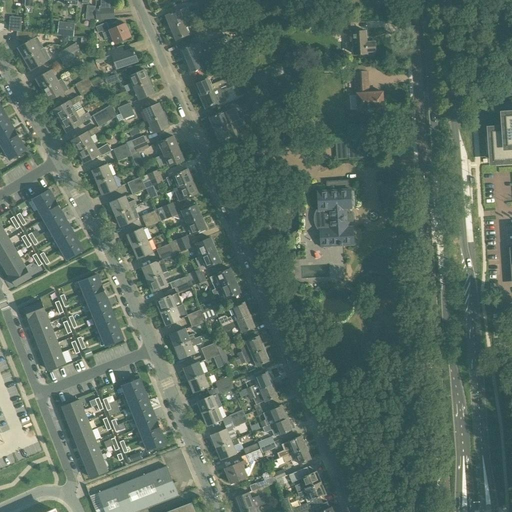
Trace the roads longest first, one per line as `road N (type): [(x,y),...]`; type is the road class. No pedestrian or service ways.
road 1 (residential): [(349,511),(137,0)]
road 2 (secondary): [(485,483),(443,0)]
road 3 (secondary): [(434,159),(463,474)]
road 4 (residential): [(58,160),(153,349)]
road 5 (residential): [(153,349),(216,511)]
road 6 (residential): [(411,0),(422,160),(434,159)]
road 7 (unknown): [(221,201),(263,155),(331,175),(357,167)]
road 8 (secondary): [(424,0),(434,159)]
road 9 (residential): [(153,349),(38,394)]
